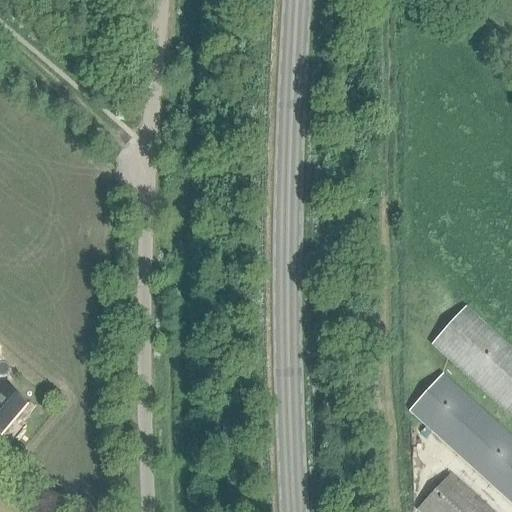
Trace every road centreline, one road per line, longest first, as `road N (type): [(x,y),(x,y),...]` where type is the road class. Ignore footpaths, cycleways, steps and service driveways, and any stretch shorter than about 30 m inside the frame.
road 1 (unclassified): [(150,511),(144,149),(159,0)]
road 2 (primary): [(292,511),(298,0)]
